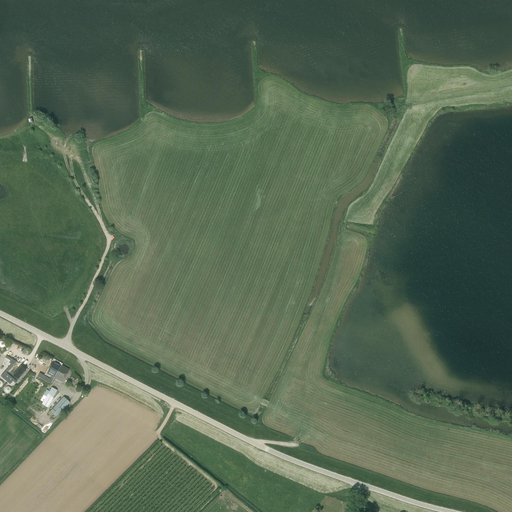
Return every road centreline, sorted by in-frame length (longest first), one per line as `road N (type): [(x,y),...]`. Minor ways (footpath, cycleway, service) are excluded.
road 1 (unclassified): [(450,511),(284,458),(0,314)]
road 2 (track): [(64,346),(109,242),(70,157)]
